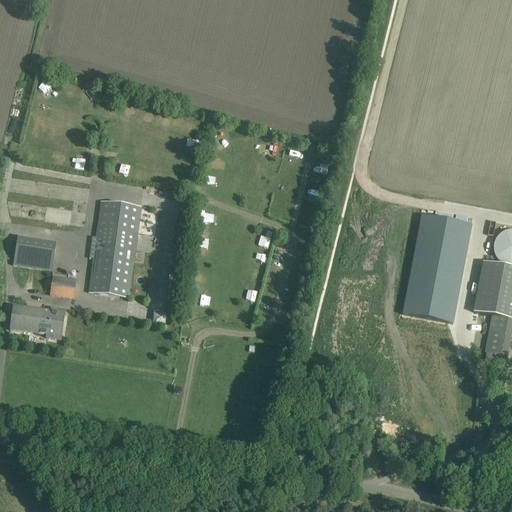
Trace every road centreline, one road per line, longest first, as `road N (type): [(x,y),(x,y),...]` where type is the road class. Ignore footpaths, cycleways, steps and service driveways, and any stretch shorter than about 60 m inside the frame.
road 1 (track): [(498,437),(465,351),(486,218),(364,188),(406,0)]
road 2 (unclassified): [(341,484),(0,434)]
road 3 (unclassified): [(341,484),(511,433)]
